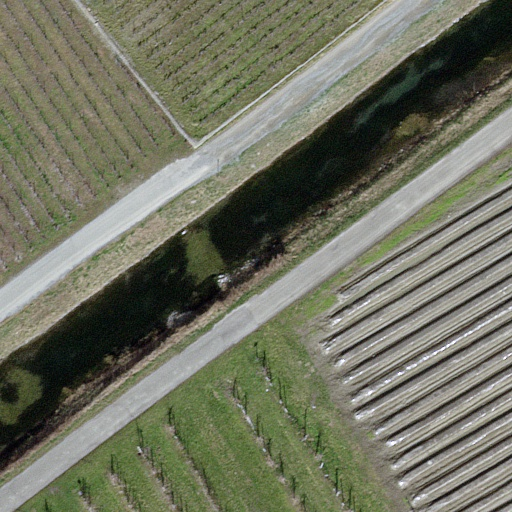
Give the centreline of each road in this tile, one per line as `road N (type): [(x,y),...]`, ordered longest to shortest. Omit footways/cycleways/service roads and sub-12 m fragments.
road 1 (unclassified): [(0,506),(278,293)]
road 2 (track): [(278,293),(511,122)]
road 3 (track): [(411,0),(197,164)]
road 4 (unclassified): [(197,164),(0,305)]
